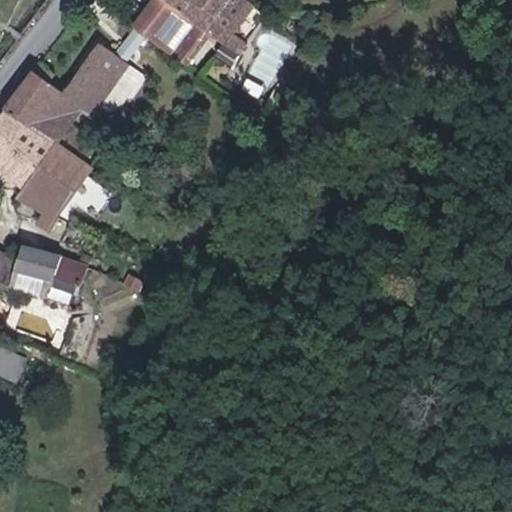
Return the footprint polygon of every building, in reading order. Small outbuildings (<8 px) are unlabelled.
[(168,0),(155,0),(138,25),(175,55),(199,23),(168,0)] [(256,8),(247,0),(168,0),(199,23),(237,53),(245,41),(235,34),(256,8)] [(76,134),(80,128),(89,115),(97,120),(133,71),(104,50),(64,96),(40,76),(0,126),(0,161),(32,191),(76,134)] [(44,234),(53,241),(62,228),(58,226),(110,159),(76,134),(32,191),(24,202),(51,224),(44,234)] [(28,244),(23,258),(19,271),(55,281),(58,282),(65,254),(28,244)] [(0,246),(0,281),(13,289),(51,299),(55,281),(19,271),(23,258),(0,246)] [(24,358),(0,346),(0,372),(15,379),(24,358)]
